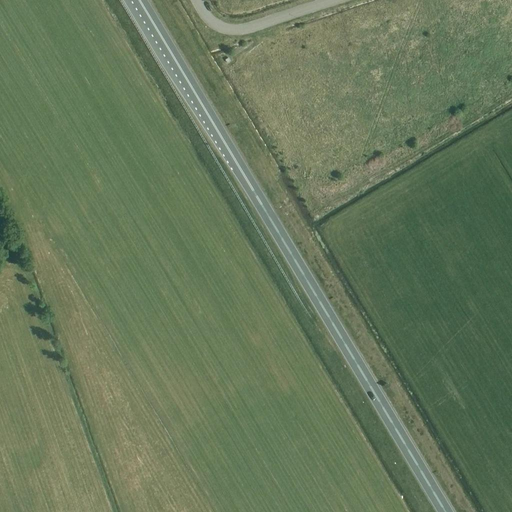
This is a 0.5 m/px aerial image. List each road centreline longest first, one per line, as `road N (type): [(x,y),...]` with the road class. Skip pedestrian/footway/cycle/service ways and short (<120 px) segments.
road 1 (trunk): [(444,511),(138,0)]
road 2 (unclassified): [(196,0),(214,23),(234,30),(336,0)]
